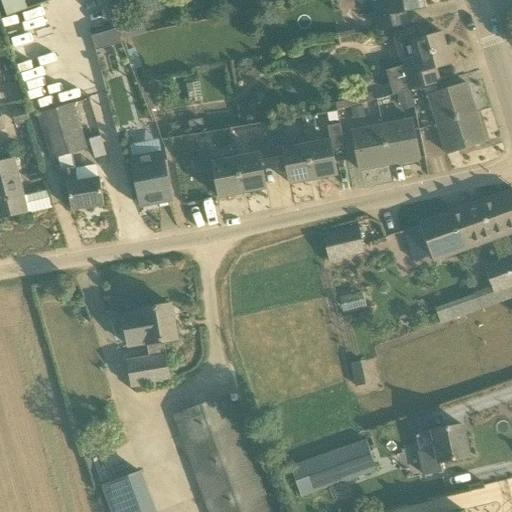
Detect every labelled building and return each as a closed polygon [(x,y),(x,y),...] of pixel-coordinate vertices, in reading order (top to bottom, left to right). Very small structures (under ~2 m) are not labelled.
[(0,0),(0,6),(5,21),(63,0),(0,0)] [(165,10),(162,0),(113,0),(117,18),(142,13),(143,14),(165,10)] [(386,0),(387,0),(373,3),(378,30),(403,25),(401,12),(425,8),(423,0),(386,0)] [(113,45),(122,42),(118,28),(109,31),(113,45)] [(442,33),(412,41),(416,56),(401,60),(404,68),(388,71),(393,95),(410,91),(433,84),(430,70),(455,63),(450,46),(446,47),(442,33)] [(437,125),(476,113),(466,83),(428,95),(437,125)] [(99,179),(97,179),(77,183),(75,170),(71,153),(86,149),(73,106),(37,116),(51,160),(57,158),(60,170),(63,190),(68,189),(71,211),(104,205),(99,179)] [(476,113),(437,125),(446,154),(485,142),(476,113)] [(382,125),(389,165),(420,159),(412,119),(382,125)] [(329,140),(307,144),(314,180),(337,175),(331,146),(343,144),(339,124),(326,126),(329,140)] [(359,171),(389,165),(382,125),(352,131),(359,171)] [(290,184),(314,180),(307,144),(283,149),(281,135),(269,137),(273,158),(285,155),(290,184)] [(258,153),(236,158),(243,193),(266,189),(261,160),(273,158),(269,137),(256,140),(258,153)] [(219,198),(243,193),(236,158),(212,162),(210,149),(197,151),(201,171),(213,169),(219,198)] [(140,204),(171,200),(161,153),(132,158),(140,204)] [(0,218),(25,213),(12,160),(0,163),(0,218)] [(511,190),(420,223),(433,260),(510,233),(511,240),(511,256),(484,267),(485,270),(482,275),(485,285),(491,286),(493,291),(511,284),(511,190)] [(340,232),(322,236),(329,264),(346,259),(340,232)] [(128,346),(147,343),(149,357),(126,361),(131,387),(135,386),(136,394),(146,392),(145,385),(170,380),(164,342),(177,339),(171,305),(141,310),(141,313),(122,316),(128,346)] [(366,360),(352,361),(353,384),(368,384),(366,360)] [(209,511),(271,511),(228,395),(174,415),(209,511)] [(416,435),(419,451),(436,447),(439,463),(469,457),(462,425),(433,431),(416,435)] [(301,496),(377,469),(366,440),(291,467),(301,496)] [(101,487),(110,511),(153,511),(139,473),(101,487)]
